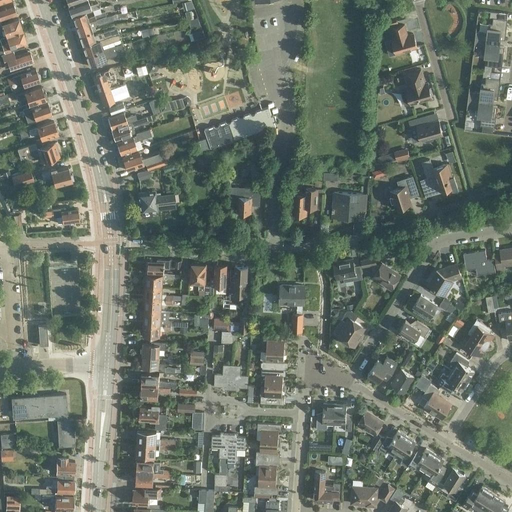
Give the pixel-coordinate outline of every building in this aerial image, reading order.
[(87,0),(80,0),(68,5),(71,16),(72,16),(85,11),(85,12),(99,7),(97,2),(89,5),(87,0)] [(0,18),(16,14),(14,8),(15,6),(15,4),(13,3),(12,1),(0,5),(0,18)] [(475,31),(474,39),(499,42),(499,38),(505,39),(508,12),(490,10),(489,17),(493,17),(492,23),(489,23),(487,32),(475,31)] [(75,26),(105,16),(104,11),(93,14),(93,15),(87,17),(85,12),(85,11),(72,16),(75,26)] [(105,16),(75,26),(78,35),(91,30),(95,29),(93,24),(97,23),(98,23),(112,18),(110,14),(105,16)] [(385,25),(397,22),(395,15),(383,19),(385,25)] [(6,35),(22,30),(18,17),(0,23),(0,29),(3,29),(6,35)] [(407,34),(404,24),(393,27),(396,38),(392,39),(396,52),(417,46),(413,33),(407,34)] [(114,27),(93,34),(91,30),(78,35),(82,45),(111,35),(118,33),(116,28),(114,27)] [(194,40),(205,36),(202,29),(192,33),(194,40)] [(0,41),(1,44),(0,44),(0,53),(1,53),(15,48),(14,46),(26,42),(22,30),(6,35),(0,36),(0,41)] [(85,55),(102,49),(101,45),(120,38),(118,33),(111,35),(82,45),(85,55)] [(501,67),(504,46),(499,45),(499,42),(474,39),(473,47),(485,49),(484,58),(488,59),(487,65),(484,64),(484,70),(491,71),(492,66),(501,67)] [(125,53),(121,43),(114,45),(102,49),(85,55),(89,65),(106,60),(105,58),(117,54),(117,55),(125,53)] [(15,48),(1,53),(5,64),(8,63),(10,68),(12,68),(18,66),(33,61),(29,49),(26,50),(25,45),(15,48)] [(145,63),(147,72),(155,69),(158,64),(156,59),(145,63)] [(39,80),(39,79),(40,77),(39,74),(37,73),(35,68),(8,77),(10,83),(21,79),(24,86),(39,80)] [(426,88),(421,68),(406,72),(410,87),(406,88),(411,103),(432,97),(431,95),(432,95),(430,87),(426,88)] [(109,74),(108,69),(92,75),(103,105),(114,101),(108,83),(116,80),(113,73),(109,74)] [(499,78),(490,77),(491,71),(484,70),(483,70),(482,76),(485,77),(485,83),(482,82),(480,92),(468,91),(467,99),(492,102),(492,98),(498,99),(500,78),(499,78)] [(43,91),(41,85),(15,94),(17,99),(26,96),(28,103),(45,98),(45,96),(46,95),(45,90),(43,91)] [(6,93),(0,94),(0,102),(8,99),(6,93)] [(157,101),(160,110),(189,104),(191,102),(191,99),(188,96),(186,95),(182,98),(181,97),(168,100),(165,98),(157,101)] [(156,98),(149,100),(153,113),(160,110),(157,101),(156,98)] [(483,125),(482,131),(492,132),(493,126),(494,126),(494,127),(497,106),(492,105),(492,102),(467,99),(466,107),(478,108),(477,118),(481,118),(480,125),(483,125)] [(122,101),(108,106),(110,113),(124,108),(124,107),(122,103),(122,101)] [(28,106),(22,108),(25,114),(27,121),(35,119),(51,113),(50,112),(52,110),(50,107),(49,107),(47,102),(29,108),(28,106)] [(229,122),(235,139),(274,125),(274,126),(275,126),(273,121),(275,120),(276,119),(274,115),(273,114),(271,115),(268,105),(267,105),(268,106),(255,111),(254,114),(252,114),(250,113),(249,113),(243,115),(242,118),(240,118),(238,117),(231,119),(230,122),(229,122)] [(125,117),(123,111),(107,117),(111,127),(136,119),(134,114),(125,117)] [(432,121),(430,114),(409,120),(411,127),(417,126),(418,129),(416,131),(418,136),(420,137),(421,140),(425,139),(426,141),(432,139),(432,137),(442,134),(439,125),(437,125),(436,120),(432,121)] [(137,124),(147,120),(146,115),(136,119),(111,127),(112,132),(111,133),(112,136),(114,136),(114,139),(133,132),(134,131),(132,125),(137,123),(137,124)] [(58,129),(57,126),(55,126),(53,120),(31,127),(30,123),(18,127),(21,137),(38,131),(41,138),(57,132),(57,131),(58,129)] [(228,123),(225,121),(219,123),(218,126),(216,127),(213,125),(204,128),(207,137),(199,140),(200,146),(202,150),(211,147),(235,139),(229,122),(228,123)] [(136,135),(116,142),(118,146),(117,147),(118,151),(120,152),(120,153),(137,147),(137,148),(142,146),(140,138),(151,135),(149,128),(136,133),(136,135)] [(58,155),(54,142),(36,148),(34,143),(17,148),(20,159),(27,156),(28,157),(39,154),(42,161),(58,155)] [(400,148),(394,150),(397,158),(409,154),(407,148),(401,150),(400,148)] [(123,158),(121,159),(123,165),(125,164),(127,169),(145,163),(147,170),(148,169),(167,163),(165,157),(163,151),(141,158),(139,151),(122,157),(123,158)] [(265,170),(266,159),(258,158),(257,170),(265,170)] [(432,168),(429,158),(421,161),(431,190),(438,187),(440,191),(453,186),(454,188),(457,187),(453,176),(451,176),(447,163),(432,168)] [(69,172),(68,166),(55,169),(55,167),(40,171),(42,178),(52,175),(54,183),(71,179),(71,177),(73,177),(71,171),(69,172)] [(30,169),(11,175),(14,185),(33,179),(30,169)] [(138,179),(151,175),(148,169),(147,170),(136,173),(138,179)] [(411,196),(418,193),(412,176),(397,180),(399,187),(390,190),(392,196),(390,196),(392,203),(394,202),(396,208),(411,202),(409,196),(411,195),(411,196)] [(259,201),(260,186),(249,185),(249,187),(231,186),(230,202),(239,202),(238,211),(250,211),(250,203),(253,203),(253,201),(259,201)] [(321,208),(322,188),(306,187),(305,193),(294,193),(293,214),(305,215),(305,207),(321,208)] [(169,193),(169,190),(165,191),(165,194),(159,195),(159,191),(154,192),(153,190),(137,193),(138,202),(135,203),(136,208),(140,209),(140,210),(141,210),(142,216),(151,214),(150,209),(156,208),(155,204),(178,201),(177,192),(169,193)] [(365,207),(366,193),(334,191),(332,217),(357,218),(358,206),(365,207)] [(52,208),(41,209),(42,216),(53,215),(53,216),(56,216),(57,223),(58,222),(62,222),(79,220),(79,219),(80,217),(79,214),(78,213),(77,208),(65,209),(65,206),(57,207),(57,208),(52,209),(52,208)] [(14,225),(21,224),(19,213),(10,214),(14,225)] [(511,247),(500,249),(501,254),(495,255),(497,270),(504,269),(503,265),(511,263),(511,247)] [(486,259),(485,249),(463,252),(465,269),(475,267),(477,274),(495,271),(493,258),(486,259)] [(379,266),(376,263),(374,257),(361,260),(362,266),(371,264),(373,274),(374,275),(372,277),(391,289),(399,276),(388,269),(390,267),(382,262),(379,266)] [(147,265),(146,271),(147,271),(147,272),(164,273),(164,267),(169,267),(169,259),(157,258),(157,261),(148,260),(148,265),(147,265)] [(355,274),(352,258),(333,262),(336,278),(343,277),(344,281),(361,277),(360,273),(355,274)] [(461,276),(456,262),(444,266),(441,272),(436,269),(428,282),(444,293),(453,279),(452,279),(461,276)] [(209,294),(210,280),(205,280),(205,263),(191,263),(190,281),(198,281),(198,288),(204,288),(204,294),(209,294)] [(225,286),(227,264),(215,264),(214,280),(210,280),(209,294),(215,294),(215,293),(225,293),(225,286)] [(246,295),(247,265),(235,265),(234,274),(230,273),(230,288),(234,288),(233,294),(246,295)] [(146,274),(145,287),(162,288),(162,281),(167,278),(174,278),(174,274),(167,274),(162,274),(162,275),(146,274)] [(297,309),(302,309),(303,303),(304,285),(281,284),(280,302),(297,303),(297,309)] [(145,287),(144,298),(172,300),(173,295),(166,294),(161,294),(162,288),(145,287)] [(429,321),(431,317),(430,316),(437,304),(420,293),(413,306),(415,307),(413,310),(429,321)] [(488,311),(494,311),(491,295),(485,296),(488,311)] [(144,298),(144,310),(154,311),(160,311),(161,304),(165,304),(165,303),(172,304),(172,300),(144,298)] [(446,309),(449,303),(443,299),(439,305),(446,309)] [(354,346),(366,328),(354,320),(358,314),(351,309),(347,309),(341,318),(345,321),(336,334),(354,346)] [(144,310),(143,324),(171,325),(171,321),(165,320),(160,319),(160,311),(154,311),(144,310)] [(511,310),(498,313),(500,326),(506,325),(508,340),(511,339),(511,310)] [(302,334),(302,313),(292,313),(292,330),(298,331),(298,334),(302,334)] [(200,316),(200,327),(208,327),(208,316),(200,316)] [(249,331),(249,317),(240,317),(239,331),(249,331)] [(214,329),(228,329),(228,318),(214,318),(214,329)] [(413,325),(405,319),(399,330),(414,339),(413,341),(418,344),(423,337),(429,328),(416,320),(413,325)] [(467,332),(471,335),(487,345),(494,334),(489,331),(491,328),(476,319),(467,332)] [(47,344),(46,324),(37,325),(38,325),(39,344),(47,344)] [(171,329),(171,325),(143,324),(142,336),(159,337),(160,330),(164,330),(164,329),(171,329)] [(266,350),(284,351),(284,340),(287,340),(287,333),(263,332),(263,339),(266,339),(266,350)] [(455,349),(459,344),(445,335),(442,341),(455,349)] [(480,355),(487,345),(471,335),(464,345),(469,348),(467,351),(474,355),(476,352),(480,355)] [(141,354),(159,355),(159,348),(166,349),(166,341),(159,341),(159,343),(143,342),(143,348),(142,348),(141,354)] [(407,348),(398,361),(404,365),(413,352),(407,348)] [(283,361),(284,351),(266,350),(266,360),(262,360),(262,367),(285,368),(287,368),(288,361),(283,361)] [(451,370),(468,380),(474,371),(465,365),(468,360),(456,352),(450,361),(455,364),(451,370)] [(159,362),(159,355),(141,354),(141,360),(142,360),(142,366),(158,367),(157,369),(164,370),(165,366),(165,362),(159,362)] [(397,362),(386,355),(382,361),(377,358),(367,374),(378,381),(381,376),(386,380),(397,362)] [(230,389),(232,364),(223,363),(222,373),(214,373),(213,385),(222,386),(222,388),(230,389)] [(232,364),(230,389),(239,389),(239,387),(248,387),(248,374),(240,374),(241,364),(232,364)] [(285,375),(285,368),(262,367),(261,374),(265,374),(264,385),(282,385),(283,375),(285,375)] [(403,392),(414,376),(401,368),(390,384),(403,392)] [(462,390),(468,380),(451,370),(448,376),(442,372),(437,381),(449,389),(453,384),(462,390)] [(176,387),(177,381),(159,380),(159,373),(142,372),(142,373),(140,375),(140,378),(141,380),(141,385),(170,386),(176,387)] [(442,417),(451,404),(436,395),(440,389),(429,383),(422,395),(428,399),(424,405),(442,417)] [(169,391),(170,386),(141,385),(141,389),(139,391),(139,394),(141,396),(140,397),(158,398),(158,390),(169,391)] [(282,396),(282,385),(264,385),(264,395),(260,395),(260,402),(284,403),(284,396),(282,396)] [(57,419),(73,418),(67,418),(65,393),(11,396),(12,418),(56,415),(57,419)] [(194,403),(178,402),(177,410),(194,411),(194,403)] [(334,423),(334,403),(323,403),(322,414),(316,413),(316,428),(326,429),(327,423),(334,423)] [(334,403),(334,423),(345,423),(345,430),(351,430),(352,415),(346,415),(346,404),(334,403)] [(166,409),(166,404),(152,404),(152,405),(140,405),(140,410),(139,410),(138,411),(138,415),(139,416),(139,418),(150,419),(150,421),(158,421),(159,412),(164,412),(164,409),(166,409)] [(374,434),(383,420),(366,410),(357,423),(374,434)] [(73,418),(57,419),(56,419),(58,446),(75,444),(73,418)] [(260,440),(278,441),(278,430),(280,430),(281,423),(257,422),(257,429),(260,429),(260,440)] [(176,444),(176,439),(155,438),(156,431),(138,429),(138,430),(137,430),(136,441),(176,444)] [(396,452),(406,435),(397,430),(391,439),(386,436),(378,449),(385,453),(389,448),(396,452)] [(218,457),(227,457),(228,433),(220,432),(219,435),(211,434),(211,447),(219,447),(218,457)] [(9,433),(0,433),(0,434),(1,448),(10,447),(9,433)] [(245,449),(245,436),(237,435),(237,433),(228,433),(227,457),(227,462),(236,463),(237,448),(245,449)] [(376,448),(383,436),(377,433),(370,444),(376,448)] [(408,465),(415,454),(410,451),(415,441),(406,435),(396,452),(403,457),(400,462),(407,466),(408,465)] [(277,451),(278,441),(260,440),(259,450),(256,450),(255,457),(279,458),(279,451),(277,451)] [(159,447),(176,448),(176,444),(136,441),(135,453),(137,453),(137,454),(154,455),(155,448),(159,448),(159,447)] [(424,470),(435,453),(425,448),(422,453),(417,450),(415,454),(408,465),(413,468),(416,465),(424,470)] [(0,449),(0,453),(0,460),(12,459),(12,449),(0,449)] [(435,484),(443,472),(445,468),(440,465),(444,459),(435,453),(424,470),(431,475),(428,480),(435,484)] [(342,454),(328,454),(328,462),(342,463),(342,454)] [(67,460),(67,456),(57,455),(57,459),(56,459),(56,476),(63,476),(63,473),(74,473),(74,472),(75,471),(75,467),(74,466),(74,460),(67,460)] [(135,461),(135,464),(136,466),(136,470),(156,471),(163,472),(163,468),(159,468),(160,460),(154,459),(154,458),(137,457),(137,460),(135,461)] [(279,465),(279,458),(255,457),(255,464),(259,464),(258,475),(276,475),(276,465),(279,465)] [(455,500),(463,488),(457,485),(464,474),(454,468),(444,484),(450,489),(446,495),(455,500)] [(153,476),(156,476),(156,471),(136,470),(136,475),(134,477),(134,480),(135,482),(135,483),(152,484),(153,476)] [(333,485),(324,485),(325,470),(315,470),(313,495),(317,500),(332,501),(333,497),(339,497),(340,482),(333,482),(333,485)] [(275,486),(276,475),(258,475),(258,485),(254,485),(254,496),(272,497),(272,493),(277,493),(278,486),(275,486)] [(55,493),(61,493),(61,491),(73,492),(73,486),(75,485),(75,482),(74,481),(74,479),(57,479),(56,486),(45,486),(45,493),(55,493)] [(214,489),(229,490),(229,485),(226,485),(226,479),(214,479),(214,489)] [(386,500),(394,487),(388,484),(380,496),(386,500)] [(376,505),(377,487),(352,485),(351,502),(361,503),(366,503),(366,505),(376,505)] [(493,493),(481,485),(477,492),(471,489),(461,504),(471,510),(474,505),(482,511),(493,493)] [(147,507),(162,508),(162,503),(148,503),(148,496),(162,497),(162,487),(142,486),(142,490),(133,489),(132,503),(147,503),(147,507)] [(213,511),(214,489),(206,489),(205,502),(205,511),(213,511)] [(5,510),(19,511),(19,493),(5,493),(5,510)] [(42,493),(42,500),(46,500),(46,502),(51,502),(51,500),(55,501),(54,508),(72,508),(72,506),(74,506),(74,502),(72,502),(73,496),(55,495),(55,493),(45,493),(42,493)] [(505,511),(508,508),(502,505),(505,500),(493,493),(482,511),(484,511),(505,511)] [(278,509),(279,500),(266,500),(266,501),(265,508),(267,508),(266,511),(254,511),(280,511),(281,509),(278,509)] [(395,500),(387,511),(404,511),(407,507),(395,500)]
